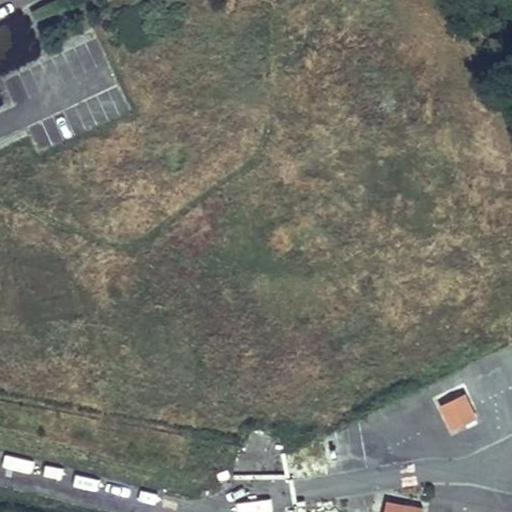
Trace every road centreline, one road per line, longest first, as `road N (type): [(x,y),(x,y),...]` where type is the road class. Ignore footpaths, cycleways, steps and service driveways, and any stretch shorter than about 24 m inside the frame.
road 1 (unclassified): [(170,511),(0,467)]
road 2 (unknown): [(0,119),(113,76)]
